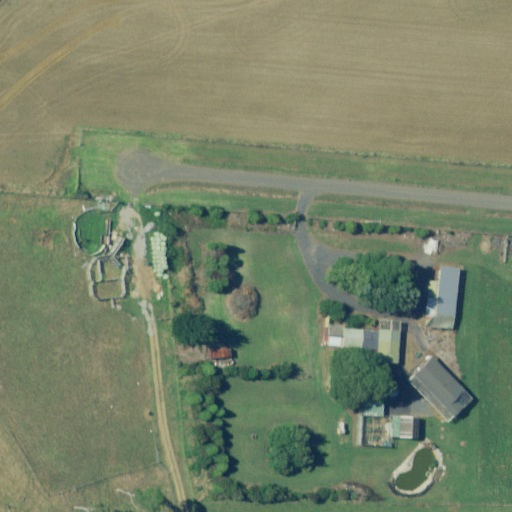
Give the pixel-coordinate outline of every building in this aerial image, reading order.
[(453,267),(434,265),(433,279),(424,279),(423,297),(421,326),(449,328),(453,267)] [(229,323),(204,325),(208,361),(232,359),(229,323)] [(374,350),(375,330),(343,327),(343,325),(325,323),(323,345),(374,350)] [(375,330),(374,350),(373,361),(393,363),(396,330),(385,329),(385,325),(376,324),(375,330)] [(379,416),(380,399),(360,398),(359,415),(379,416)] [(414,417),(389,415),(387,436),(413,438),(414,417)] [(387,430),(359,428),(358,444),(386,446),(387,430)]
